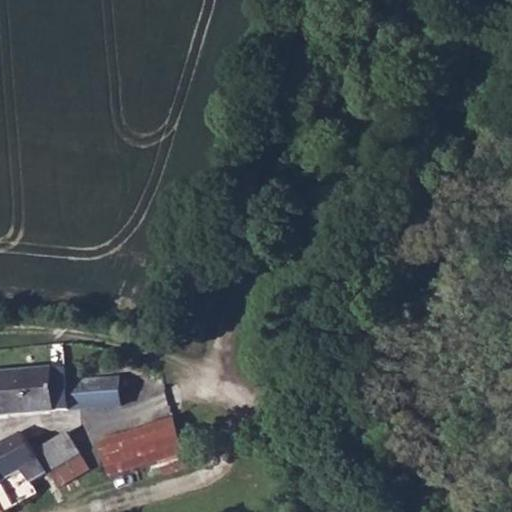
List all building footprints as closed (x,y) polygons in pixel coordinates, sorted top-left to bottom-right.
[(227,260),(203,252),(190,288),(216,296),(227,260)] [(195,293),(178,336),(194,342),(211,299),(195,293)] [(0,409),(117,407),(115,382),(69,383),(67,370),(0,370),(0,409)] [(108,475),(168,459),(161,426),(100,443),(108,475)] [(23,427),(0,440),(0,499),(8,509),(40,490),(34,480),(50,470),(78,452),(65,434),(38,448),(23,427)] [(86,465),(78,452),(50,470),(58,482),(86,465)]
